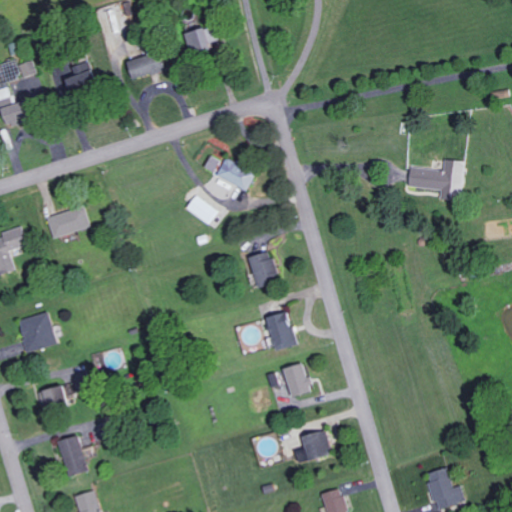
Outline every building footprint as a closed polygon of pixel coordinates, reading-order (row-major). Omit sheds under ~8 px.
[(189,34),(197,58),(219,51),(211,27),(189,34)] [(132,60),(137,79),(171,69),(165,50),(132,60)] [(36,119),(31,100),(19,103),(14,81),(26,78),(21,59),(0,64),(0,79),(3,90),(2,90),(11,125),(36,119)] [(27,77),(40,75),(38,60),(24,63),(27,77)] [(103,85),(94,60),(77,66),(81,75),(72,79),(78,95),(103,85)] [(218,172),(225,160),(215,155),(209,167),(218,172)] [(222,174),(251,190),(261,172),(232,156),(222,174)] [(470,161),(449,159),(448,170),(416,166),(414,186),(446,190),(445,198),(466,200),(470,161)] [(212,224),(222,210),(200,194),(190,208),(212,224)] [(94,226),(88,205),(51,217),(57,238),(94,226)] [(4,274),(19,270),(15,250),(33,245),(28,226),(5,231),(6,237),(0,238),(0,260),(1,260),(4,274)] [(285,282),(274,251),(253,258),(264,289),(285,282)] [(32,352),(63,343),(53,311),(22,321),(32,352)] [(303,344),(293,311),(271,317),(281,350),(303,344)] [(288,368),(294,397),(316,392),(310,363),(288,368)] [(75,404),(70,385),(43,392),(46,402),(52,400),(54,409),(75,404)] [(300,451),(304,464),(337,455),(330,430),(306,437),(309,448),(300,451)] [(65,440),(72,476),(93,472),(86,436),(65,440)] [(466,485),(457,488),(452,468),(431,473),(438,502),(441,501),(443,509),(471,502),(466,485)] [(351,511),(345,488),(326,494),(330,511),(351,511)] [(79,496),(83,511),(105,511),(99,490),(79,496)]
